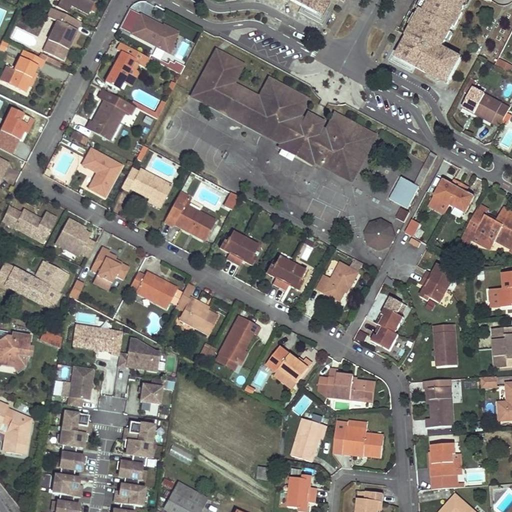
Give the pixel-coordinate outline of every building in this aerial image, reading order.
[(73,4),(65,0),(60,0),(58,5),(69,11),(71,8),(73,4)] [(65,0),(73,4),(71,8),(87,17),(96,0),(65,0)] [(292,0),(318,13),(322,6),(325,8),(329,2),(325,0),(292,0)] [(466,0),(489,0),(491,1),(491,0),(430,0),(422,17),(418,15),(417,17),(413,26),(407,36),(408,36),(413,39),(410,45),(405,42),(402,48),(405,50),(401,58),(438,78),(440,75),(448,79),(460,57),(441,47),(452,27),(454,28),(462,13),(460,12),(466,0)] [(430,0),(421,0),(417,9),(421,11),(418,15),(422,17),(430,0)] [(43,52),(64,61),(82,23),(51,9),(48,17),(57,21),(43,52)] [(408,24),(413,26),(417,17),(413,14),(408,24)] [(164,26),(140,15),(131,34),(169,52),(176,37),(162,30),(164,26)] [(178,34),(164,26),(162,30),(176,37),(178,34)] [(408,36),(405,42),(410,45),(413,39),(408,36)] [(123,81),(130,68),(133,62),(144,68),(149,58),(121,43),(118,51),(122,53),(106,83),(119,90),(123,81)] [(44,60),(23,50),(8,83),(24,92),(28,85),(34,72),(37,66),(40,68),(44,60)] [(306,100),(270,80),(260,99),(231,83),(241,65),(217,52),(193,95),(282,143),(280,147),(310,162),(312,159),(335,172),(343,154),(335,150),(336,147),(335,147),(338,142),(347,147),(357,127),(335,115),(325,132),(320,129),(323,123),(307,114),(303,120),(297,117),(306,100)] [(138,72),(130,68),(123,81),(132,85),(138,72)] [(38,74),(34,72),(28,85),(32,87),(38,74)] [(500,126),(510,107),(473,87),(463,107),(471,111),(473,107),(478,110),(476,114),(500,126)] [(125,111),(105,100),(93,122),(90,121),(86,129),(109,141),(113,133),(111,132),(117,119),(120,121),(125,111)] [(162,110),(158,108),(155,113),(133,101),(131,105),(157,119),(159,116),(162,110)] [(33,120),(10,109),(0,129),(0,130),(19,140),(23,131),(26,125),(30,127),(33,120)] [(113,133),(120,121),(117,119),(111,132),(113,133)] [(373,136),(357,127),(347,147),(338,142),(335,147),(336,147),(335,150),(343,154),(335,172),(349,180),(373,136)] [(500,146),(509,151),(511,145),(511,130),(509,129),(500,146)] [(19,140),(0,130),(0,131),(19,140)] [(82,136),(73,131),(70,138),(78,142),(82,136)] [(135,160),(141,162),(146,149),(140,147),(135,160)] [(83,165),(97,172),(94,177),(111,185),(122,166),(91,150),(83,165)] [(435,158),(429,154),(423,167),(428,170),(435,158)] [(0,185),(9,166),(0,161),(0,185)] [(136,170),(132,168),(121,188),(128,192),(130,188),(149,198),(147,202),(160,208),(161,205),(172,185),(138,167),(136,170)] [(89,188),(105,197),(111,185),(94,177),(89,188)] [(399,179),(388,202),(407,211),(418,187),(399,179)] [(465,213),(474,195),(465,190),(468,186),(454,179),(452,183),(443,179),(429,205),(445,213),(449,205),(465,213)] [(215,220),(185,204),(189,196),(180,191),(163,222),(173,227),(174,225),(181,228),(183,226),(194,232),(192,234),(204,240),(215,220)] [(230,212),(237,197),(229,193),(222,208),(230,212)] [(480,203),(458,243),(468,249),(472,241),(476,232),(494,242),(495,241),(497,238),(511,246),(511,247),(511,250),(510,251),(511,251),(511,211),(504,207),(497,219),(496,221),(485,216),(487,213),(489,208),(480,203)] [(9,207),(2,223),(45,243),(58,216),(46,211),(42,219),(39,217),(38,221),(32,218),(33,214),(23,209),(21,213),(9,207)] [(404,222),(409,213),(402,209),(397,218),(404,222)] [(487,213),(485,216),(496,221),(497,219),(487,213)] [(87,259),(95,244),(88,240),(90,236),(78,230),(80,226),(67,219),(54,244),(77,257),(79,254),(87,259)] [(392,226),(383,220),(371,223),(366,233),(369,245),(379,250),(390,247),(395,237),(392,226)] [(183,226),(181,228),(192,234),(194,232),(183,226)] [(258,245),(233,232),(227,243),(223,240),(219,248),(229,253),(227,258),(240,265),(243,260),(252,265),(256,258),(252,256),(258,245)] [(476,232),(472,241),(490,250),(494,242),(476,232)] [(511,246),(497,238),(495,241),(511,250),(511,247),(511,246)] [(420,243),(412,239),(410,243),(418,247),(420,243)] [(109,251),(103,248),(91,270),(97,273),(96,276),(111,284),(115,277),(123,281),(129,269),(121,265),(120,266),(113,263),(115,260),(116,257),(109,252),(109,251)] [(299,281),(302,276),(304,271),(303,270),(278,257),(273,267),(269,265),(266,272),(275,277),(273,282),(286,290),(289,285),(299,290),(301,287),(303,283),(301,282),(299,281)] [(350,268),(359,272),(364,264),(355,259),(350,268)] [(350,268),(341,263),(332,278),(325,274),(317,288),(341,301),(346,291),(348,287),(351,288),(359,272),(350,268)] [(0,283),(4,286),(13,269),(4,264),(0,271),(0,283)] [(445,268),(438,264),(432,275),(427,272),(420,284),(425,287),(420,297),(427,301),(429,298),(439,303),(453,277),(444,271),(445,268)] [(67,275),(49,265),(47,269),(41,266),(35,276),(40,279),(38,283),(13,269),(4,286),(40,304),(48,288),(57,293),(67,275)] [(153,277),(146,273),(144,276),(137,272),(129,288),(136,291),(135,293),(165,310),(176,289),(164,282),(163,285),(152,279),(153,277)] [(511,272),(503,274),(504,289),(500,290),(501,308),(511,307),(511,272)] [(164,282),(153,277),(152,279),(163,285),(164,282)] [(68,296),(72,298),(76,300),(84,284),(76,280),(68,296)] [(188,284),(181,298),(185,300),(193,287),(188,284)] [(57,293),(48,288),(40,304),(51,310),(59,294),(57,293)] [(403,304),(391,297),(381,314),(384,315),(379,325),(380,325),(382,327),(377,336),(374,335),(371,342),(389,351),(398,335),(394,333),(403,317),(397,314),(403,304)] [(197,302),(190,298),(178,320),(206,336),(216,316),(207,311),(196,305),(197,302)] [(207,311),(208,308),(197,302),(196,305),(207,311)] [(260,328),(239,316),(218,354),(236,364),(244,351),(252,334),(255,336),(260,328)] [(380,325),(374,335),(377,336),(382,327),(380,325)] [(436,367),(457,366),(455,332),(448,332),(448,325),(433,326),(435,351),(435,356),(436,367)] [(76,326),(72,347),(93,350),(96,347),(99,351),(111,353),(110,355),(119,356),(119,353),(122,333),(76,326)] [(511,328),(491,330),(495,369),(511,367),(511,328)] [(61,338),(44,331),(40,340),(60,348),(61,338)] [(360,331),(356,339),(363,342),(367,335),(360,331)] [(0,365),(0,366),(5,363),(12,364),(13,365),(24,367),(25,359),(28,357),(29,349),(27,347),(29,337),(11,334),(11,337),(7,336),(0,341),(0,365)] [(136,340),(129,340),(127,354),(119,353),(119,356),(117,368),(125,369),(126,367),(141,370),(141,368),(145,368),(144,370),(157,372),(160,353),(155,353),(136,340)] [(200,355),(205,357),(211,347),(206,344),(200,355)] [(211,347),(205,357),(210,360),(216,350),(211,347)] [(297,361),(292,357),(279,348),(269,362),(290,378),(297,383),(311,364),(305,359),(303,361),(301,364),(297,361)] [(244,351),(236,364),(240,366),(247,352),(244,351)] [(236,364),(218,354),(215,361),(233,370),(236,364)] [(82,400),(89,401),(90,390),(88,386),(91,384),(93,370),(74,367),(68,406),(81,408),(82,400)] [(337,370),(329,369),(328,378),(319,377),(318,390),(326,396),(372,402),(375,383),(356,380),(353,380),(353,376),(336,374),(337,370)] [(480,378),(481,389),(497,388),(496,377),(480,378)] [(151,387),(142,386),(140,403),(159,405),(161,389),(165,390),(166,381),(152,379),(151,387)] [(511,383),(506,384),(507,403),(497,403),(499,422),(511,421),(511,383)] [(450,388),(429,390),(430,404),(431,419),(426,419),(426,428),(453,427),(450,388)] [(102,410),(124,412),(125,397),(103,396),(102,410)] [(8,407),(0,403),(0,423),(1,422),(9,426),(8,436),(5,453),(21,455),(23,445),(27,446),(29,434),(25,433),(27,421),(6,412),(7,409),(8,407)] [(31,420),(7,409),(6,412),(27,421),(25,433),(29,434),(31,420)] [(64,413),(62,428),(58,427),(57,431),(63,432),(63,431),(87,435),(89,435),(90,428),(86,427),(88,417),(64,413)] [(322,425),(303,418),(290,455),(310,461),(318,438),(322,425)] [(347,423),(336,422),(332,454),(362,458),(362,456),(366,456),(380,458),(383,436),(365,434),(366,428),(347,426),(348,423),(347,423)] [(153,427),(129,423),(128,433),(124,433),(123,441),(125,441),(149,444),(149,445),(155,446),(155,442),(151,442),(153,427)] [(323,439),(327,427),(322,425),(318,438),(323,439)] [(76,448),(82,449),(83,442),(86,443),(87,435),(63,431),(63,432),(62,435),(61,445),(62,445),(60,454),(61,454),(75,456),(76,448)] [(127,449),(126,455),(132,456),(131,464),(131,465),(141,466),(141,467),(145,467),(146,458),(147,458),(149,448),(149,445),(149,444),(125,441),(123,448),(127,449)] [(430,464),(432,490),(456,488),(455,484),(455,475),(453,455),(455,455),(455,444),(431,445),(432,452),(433,464),(430,464)] [(74,471),(80,472),(82,465),(85,465),(86,457),(75,456),(61,454),(59,468),(60,469),(59,476),(59,477),(73,479),(74,471)] [(455,455),(453,455),(455,475),(462,475),(461,455),(455,455)] [(117,462),(116,470),(119,471),(118,477),(124,478),(123,486),(137,489),(137,488),(138,480),(139,481),(141,467),(141,466),(131,465),(131,464),(117,462)] [(270,470),(259,468),(258,480),(269,481),(270,470)] [(81,491),(77,490),(79,479),(73,479),(59,477),(59,476),(55,476),(52,490),(48,490),(48,493),(59,495),(73,497),(79,498),(81,491)] [(302,480),(291,479),(288,508),(299,509),(298,511),(306,511),(308,503),(314,503),(315,489),(309,488),(311,477),(302,476),(302,480)] [(174,485),(164,480),(162,485),(171,490),(174,485)] [(178,484),(164,511),(166,511),(199,511),(206,499),(178,484)] [(118,496),(115,496),(114,503),(120,504),(134,506),(145,508),(146,505),(142,504),(144,489),(137,488),(137,489),(123,486),(120,486),(118,496)] [(382,494),(357,491),(355,511),(377,511),(377,510),(378,501),(381,502),(382,494)] [(73,497),(59,495),(58,503),(57,502),(55,511),(77,511),(78,506),(72,505),(73,497)] [(474,511),(455,495),(440,511),(474,511)]
